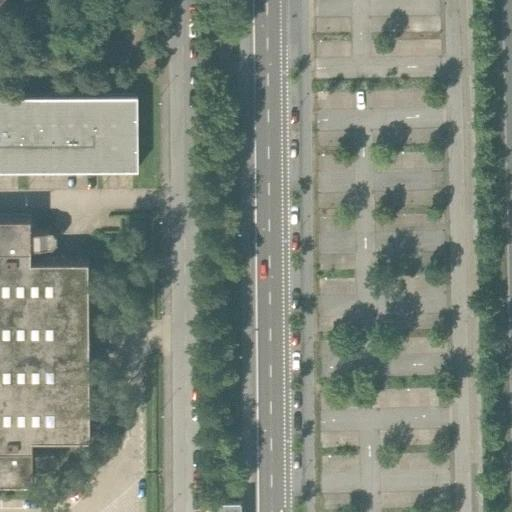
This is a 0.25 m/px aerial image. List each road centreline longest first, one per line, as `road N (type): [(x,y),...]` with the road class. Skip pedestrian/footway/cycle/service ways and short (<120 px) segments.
road 1 (tertiary): [(265,0),(270,511)]
road 2 (unclassified): [(181,0),(184,511)]
